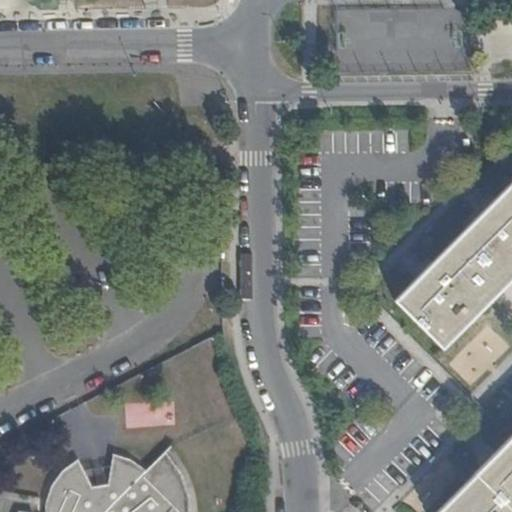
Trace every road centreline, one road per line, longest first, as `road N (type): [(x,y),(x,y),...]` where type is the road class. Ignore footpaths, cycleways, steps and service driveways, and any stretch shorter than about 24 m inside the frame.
road 1 (residential): [(251,88),(262,340),(297,416),(305,511)]
road 2 (unclassified): [(251,88),(511,87)]
road 3 (unclassified): [(0,48),(250,42)]
